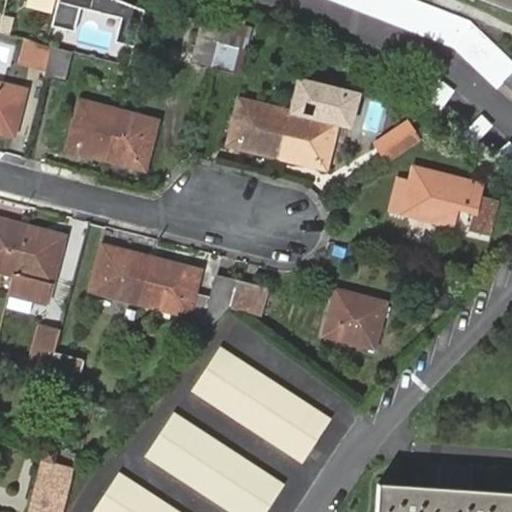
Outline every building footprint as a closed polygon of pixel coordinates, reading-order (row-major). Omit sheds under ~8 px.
[(49,11),(50,0),(23,0),(22,8),(49,11)] [(57,0),(51,25),(73,31),(80,8),(119,18),(113,41),(136,47),(145,11),(119,0),(57,0)] [(415,0),(338,0),(453,45),(497,87),(502,82),(511,91),(511,61),(470,21),(415,0)] [(511,0),(484,0),(511,10),(511,0)] [(224,21),(224,20),(204,15),(192,63),(212,68),(220,35),(224,21)] [(243,26),(224,21),(220,35),(240,40),(243,26)] [(220,35),(212,68),(232,73),(240,40),(220,35)] [(46,71),(52,46),(24,39),(18,64),(46,71)] [(64,81),(72,52),(52,46),(46,71),(45,76),(64,81)] [(415,100),(435,115),(453,93),(432,77),(415,100)] [(0,85),(0,131),(14,135),(25,92),(3,86),(0,85)] [(106,159),(118,110),(80,100),(67,149),(106,159)] [(277,157),(288,113),(240,100),(229,144),(277,157)] [(157,120),(118,110),(106,159),(144,169),(157,120)] [(337,124),(288,113),(277,157),(325,168),(337,124)] [(461,137),(471,147),(492,127),(482,117),(461,137)] [(386,162),(418,141),(407,125),(376,145),(386,162)] [(511,190),(511,146),(509,143),(487,162),(488,165),(511,190)] [(414,168),(411,182),(403,212),(451,226),(456,208),(463,181),(414,168)] [(403,212),(411,182),(399,179),(391,210),(403,212)] [(480,186),(463,181),(456,208),(474,213),(478,195),(480,186)] [(498,199),(478,195),(474,213),(469,231),(488,236),(498,199)] [(0,270),(13,275),(25,226),(0,218),(0,270)] [(13,275),(9,292),(47,302),(64,236),(25,226),(13,275)] [(140,302),(151,259),(103,246),(92,290),(140,302)] [(225,309),(226,309),(230,305),(236,280),(217,274),(211,297),(194,292),(200,271),(151,259),(140,302),(215,322),(225,309)] [(236,280),(230,305),(260,313),(267,287),(236,280)] [(336,290),(325,334),(373,347),(385,303),(336,290)] [(0,351),(0,362),(47,377),(53,353),(59,332),(38,326),(29,361),(0,351)] [(331,419),(220,347),(191,391),(303,463),(331,419)] [(53,353),(47,377),(76,385),(83,361),(53,353)] [(96,394),(92,408),(107,412),(110,399),(96,394)] [(267,511),(285,484),(173,413),(145,456),(230,511),(267,511)] [(62,511),(73,469),(54,463),(58,449),(47,447),(29,511),(62,511)] [(179,511),(118,473),(92,511),(179,511)] [(511,511),(511,491),(482,490),(411,485),(376,484),(374,511),(511,511)]
